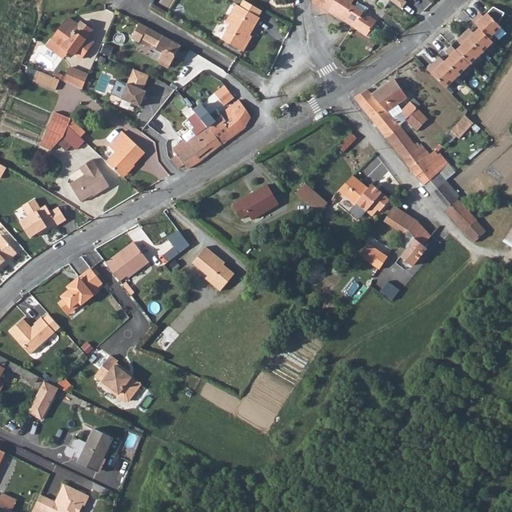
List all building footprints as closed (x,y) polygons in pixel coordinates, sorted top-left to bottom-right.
[(245,0),(242,6),(260,17),(264,10),(245,0)] [(329,12),(337,0),(325,0),(320,8),(329,12)] [(337,16),(351,25),(366,35),(376,21),(366,14),(369,9),(358,3),(355,7),(351,5),(353,0),(337,0),(329,12),(337,16)] [(246,51),(254,36),(250,34),(251,31),(253,31),(262,17),(260,17),(242,6),(238,4),(228,22),(232,25),(224,39),(246,51)] [(440,57),(427,69),(446,89),(493,43),(490,39),(501,28),(498,25),(504,14),(493,7),(481,20),(477,16),(472,21),(479,28),(471,36),(466,31),(460,38),(464,43),(456,51),(451,46),(448,49),(453,54),(444,62),(440,57)] [(74,54),(81,60),(86,53),(79,48),(87,38),(92,30),(81,22),(78,26),(68,18),(52,40),(68,51),(73,55),(74,54)] [(140,23),(132,38),(140,42),(141,39),(157,47),(156,49),(162,53),(159,59),(161,64),(169,68),(174,58),(173,54),(175,51),(179,50),(181,46),(140,23)] [(87,38),(79,48),(86,53),(93,43),(87,38)] [(68,51),(52,40),(47,46),(63,58),(68,51)] [(64,82),(71,85),(77,71),(70,68),(64,82)] [(150,75),(134,69),(122,99),(141,107),(147,91),(144,90),(150,75)] [(71,85),(83,90),(89,76),(77,71),(71,85)] [(59,80),(41,72),(36,83),(55,90),(59,80)] [(112,92),(121,96),(127,83),(119,78),(112,92)] [(387,111),(397,104),(407,97),(394,79),(375,92),(372,94),(387,111)] [(215,92),(227,107),(238,99),(226,83),(215,92)] [(361,93),(354,97),(365,111),(387,138),(401,128),(400,126),(387,111),(372,94),(368,89),(361,93)] [(86,105),(92,96),(83,90),(78,100),(86,105)] [(416,108),(419,104),(413,99),(410,102),(416,108)] [(216,137),(221,145),(244,128),(249,119),(251,117),(240,100),(221,115),(217,110),(203,122),(216,137)] [(403,118),(406,120),(417,131),(429,120),(416,108),(410,102),(402,110),(403,118)] [(400,126),(406,120),(403,118),(402,110),(397,104),(387,111),(400,126)] [(200,162),(222,145),(221,145),(216,137),(203,122),(195,111),(191,115),(188,113),(184,117),(194,127),(191,129),(195,135),(186,142),(182,140),(178,143),(176,141),(173,143),(174,146),(171,148),(174,152),(172,153),(174,156),(172,158),(178,167),(184,163),(187,169),(200,162)] [(54,112),(47,130),(63,136),(68,126),(70,120),(71,119),(54,112)] [(466,116),(452,131),(460,139),(475,123),(466,116)] [(81,138),(85,133),(70,120),(68,126),(81,138)] [(77,150),(85,142),(81,138),(68,126),(63,136),(77,150)] [(403,159),(417,148),(415,145),(401,128),(387,138),(403,159)] [(50,150),(63,136),(47,130),(40,145),(50,150)] [(121,175),(132,163),(133,164),(144,151),(123,131),(109,145),(116,152),(107,162),(121,175)] [(342,149),(344,152),(357,138),(351,132),(338,146),(342,149)] [(411,169),(424,158),(429,154),(422,145),(420,145),(417,148),(403,159),(411,169)] [(424,186),(437,174),(443,170),(434,159),(438,155),(434,151),(430,155),(429,154),(424,158),(431,166),(417,177),(424,186)] [(434,159),(443,170),(450,164),(440,153),(438,155),(434,159)] [(80,201),(92,194),(93,195),(108,186),(92,158),(79,166),(84,175),(69,183),(80,201)] [(417,177),(431,166),(424,158),(411,169),(417,177)] [(123,177),(134,165),(133,164),(132,163),(121,175),(123,177)] [(431,194),(443,184),(441,181),(437,174),(424,186),(431,194)] [(356,205),(357,204),(373,216),(375,214),(378,210),(381,212),(390,200),(384,194),(372,184),(369,188),(353,176),(339,191),(356,205)] [(452,218),(465,207),(458,199),(460,197),(446,182),(443,184),(431,194),(452,218)] [(319,214),(328,203),(305,184),(296,194),(319,214)] [(240,219),(249,214),(252,220),(279,204),(268,185),(233,205),(240,219)] [(34,199),(23,206),(28,216),(20,221),(30,238),(47,227),(48,228),(56,223),(46,205),(40,209),(34,199)] [(416,219),(394,207),(384,222),(405,235),(416,219)] [(466,233),(478,222),(477,222),(477,221),(472,214),(465,207),(452,218),(466,233)] [(407,249),(414,238),(424,245),(427,241),(432,236),(421,225),(416,219),(405,235),(399,244),(407,249)] [(474,243),(475,242),(485,232),(486,231),(478,222),(466,233),(474,243)] [(179,253),(185,248),(190,244),(178,227),(167,236),(174,246),(179,253)] [(482,247),(490,238),(485,232),(475,242),(482,247)] [(0,268),(17,254),(1,236),(0,236),(0,268)] [(401,256),(414,265),(428,247),(424,245),(414,238),(407,249),(403,253),(401,256)] [(120,281),(129,273),(140,264),(141,266),(148,260),(134,241),(106,263),(120,281)] [(379,270),(387,257),(367,244),(359,256),(379,270)] [(403,253),(407,249),(399,244),(396,248),(403,253)] [(164,255),(169,261),(179,253),(174,246),(164,255)] [(208,274),(206,277),(220,289),(235,274),(220,261),(222,260),(207,247),(194,262),(208,274)] [(102,282),(90,268),(78,277),(81,280),(76,283),(74,281),(67,285),(69,289),(61,295),(63,298),(58,302),(65,311),(79,300),(81,303),(98,290),(96,287),(102,282)] [(389,280),(381,290),(394,299),(401,288),(389,280)] [(65,311),(67,314),(81,303),(79,300),(65,311)] [(23,319),(10,331),(31,355),(55,332),(42,318),(35,324),(37,327),(34,330),(23,319)] [(110,356),(95,376),(103,382),(101,384),(125,402),(128,401),(141,385),(127,375),(128,373),(117,364),(118,362),(110,356)] [(8,368),(36,383),(38,378),(15,365),(11,362),(8,368)] [(43,382),(27,414),(42,421),(57,389),(43,382)] [(97,471),(113,438),(94,429),(78,462),(97,471)] [(57,504),(51,501),(46,511),(47,511),(78,511),(81,506),(84,505),(88,496),(64,485),(57,500),(59,501),(57,504)] [(0,505),(11,511),(14,504),(16,500),(2,493),(0,497),(0,505)] [(40,496),(35,506),(46,511),(51,501),(40,496)]
